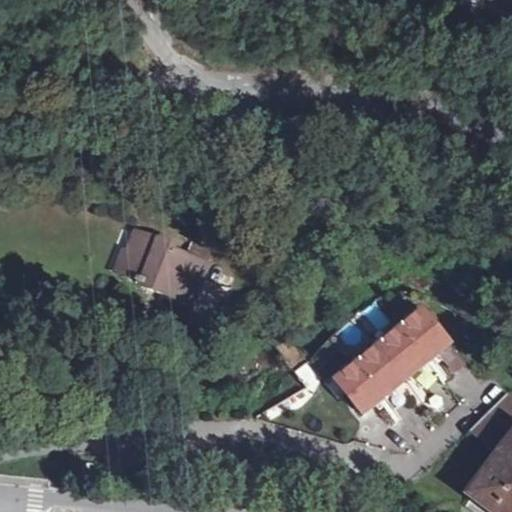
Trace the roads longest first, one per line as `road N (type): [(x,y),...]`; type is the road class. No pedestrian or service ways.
road 1 (unclassified): [(194,78),(381,98),(511,142)]
road 2 (residential): [(194,78),(127,73),(0,23)]
road 3 (residential): [(0,500),(164,511)]
road 4 (unclassified): [(104,0),(141,24),(162,55),(194,78)]
